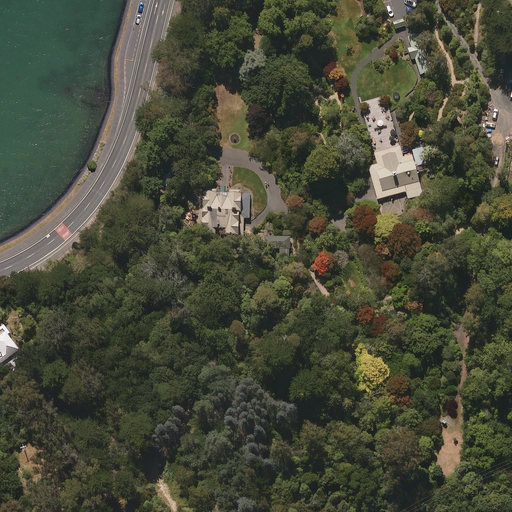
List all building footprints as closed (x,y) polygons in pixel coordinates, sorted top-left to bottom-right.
[(393,24),(396,31),(407,26),(404,19),(393,24)] [(433,71),(419,33),(407,37),(411,48),(408,49),(412,60),(415,59),(421,75),(433,71)] [(376,164),(368,167),(378,200),(406,192),(408,199),(423,194),(412,155),(403,157),(400,145),(373,153),(376,164)] [(250,220),(251,198),(242,198),(243,194),(231,194),(231,198),(217,198),(218,193),(202,193),(202,212),(199,212),(199,228),(210,229),(210,237),(240,238),(240,237),(244,237),(244,220),(250,220)] [(279,250),(279,262),(291,262),(292,239),(261,238),(260,254),(272,254),(273,249),(279,250)] [(10,334),(4,327),(0,330),(0,367),(9,360),(14,367),(26,358),(8,336),(10,334)]
